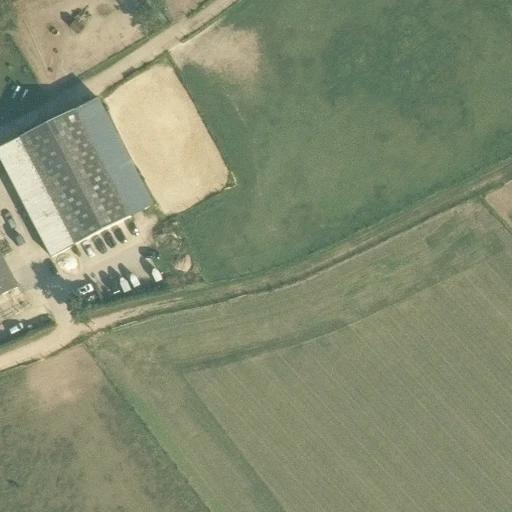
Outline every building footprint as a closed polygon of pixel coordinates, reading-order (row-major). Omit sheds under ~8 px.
[(98,100),(74,112),(129,218),(153,206),(98,100)] [(74,112),(19,139),(38,176),(47,193),(25,204),(35,223),(57,212),(75,246),(129,219),(129,218),(74,112)] [(0,160),(15,188),(38,176),(19,139),(0,148),(0,160)] [(38,176),(15,188),(51,258),(75,246),(57,212),(35,223),(25,204),(47,193),(38,176)] [(0,297),(17,289),(0,257),(0,297)]
